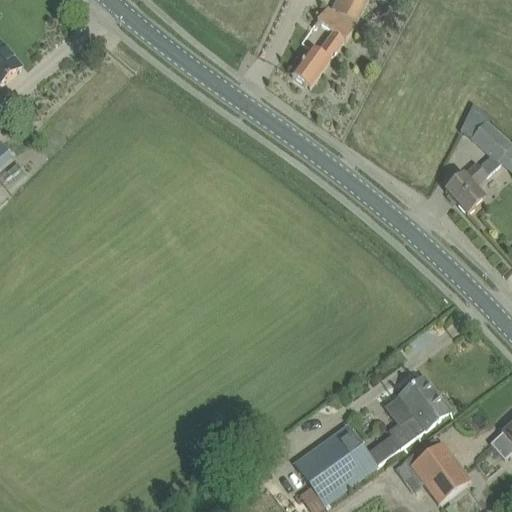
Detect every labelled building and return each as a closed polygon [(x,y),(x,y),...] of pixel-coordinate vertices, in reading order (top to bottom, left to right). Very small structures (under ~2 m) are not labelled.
[(337,0),(331,13),(356,26),(367,3),(360,0),(337,0)] [(309,92),(321,75),(344,44),(345,45),(355,31),(326,11),(317,25),(332,36),(318,56),(312,51),(292,79),(309,92)] [(0,90),(7,85),(22,72),(0,46),(0,90)] [(463,179),(445,195),(467,219),(485,203),(474,191),(487,180),(500,167),(511,177),(511,176),(511,147),(511,148),(486,126),(489,123),(472,109),(460,135),(472,142),(490,159),(478,170),(476,168),(464,179),(463,179)] [(0,143),(0,168),(12,158),(0,143)] [(347,432),(295,470),(324,509),(417,439),(449,415),(424,381),(408,393),(399,401),(385,412),(398,428),(388,435),(391,439),(366,458),(347,432)] [(511,426),(508,430),(490,447),(504,463),(511,455),(511,426)] [(422,488),(437,508),(440,506),(470,485),(464,476),(470,471),(458,454),(451,459),(443,447),(411,470),(406,464),(403,466),(396,471),(412,495),(420,490),(422,488)]
